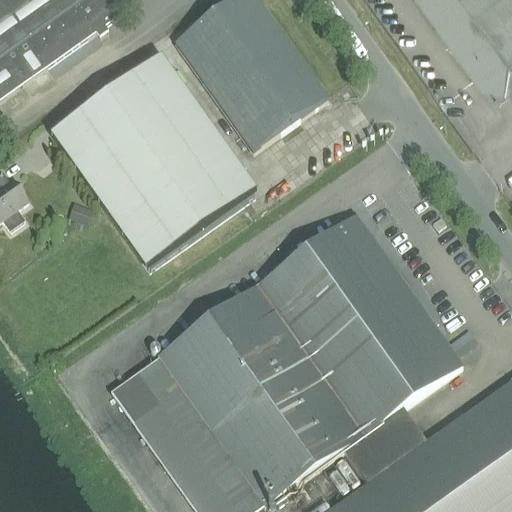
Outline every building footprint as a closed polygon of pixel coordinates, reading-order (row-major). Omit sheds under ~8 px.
[(0,0),(0,104),(96,36),(99,41),(108,35),(105,31),(125,16),(112,0),(0,0)] [(251,0),(250,0),(178,52),(253,158),(327,105),(251,0)] [(511,0),(420,0),(477,81),(511,55),(511,0)] [(53,141),(149,276),(254,201),(159,66),(53,141)] [(10,236),(24,226),(17,215),(28,207),(18,194),(15,196),(2,177),(0,178),(0,227),(2,225),(10,236)] [(511,190),(502,197),(511,211),(511,190)] [(433,239),(444,232),(434,217),(423,224),(433,239)] [(511,511),(511,388),(430,448),(404,414),(462,372),(357,224),(159,365),(264,511),(266,511),(344,456),(370,490),(339,511),(511,511)]
